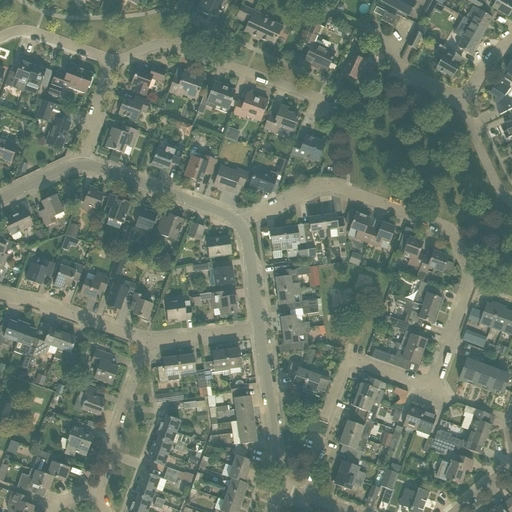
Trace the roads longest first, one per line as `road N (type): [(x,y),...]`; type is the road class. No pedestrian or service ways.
road 1 (residential): [(324,419),(345,357),(433,386),(470,272),(461,248),(447,226),(332,183),(239,222)]
road 2 (residential): [(345,112),(174,45),(108,54)]
road 3 (residential): [(81,164),(239,222)]
road 4 (residential): [(96,493),(145,341)]
road 5 (residential): [(260,328),(279,485)]
road 6 (residential): [(145,341),(0,294)]
road 7 (unknown): [(57,503),(19,493),(5,475),(29,391)]
road 8 (residential): [(396,67),(383,38),(300,0)]
